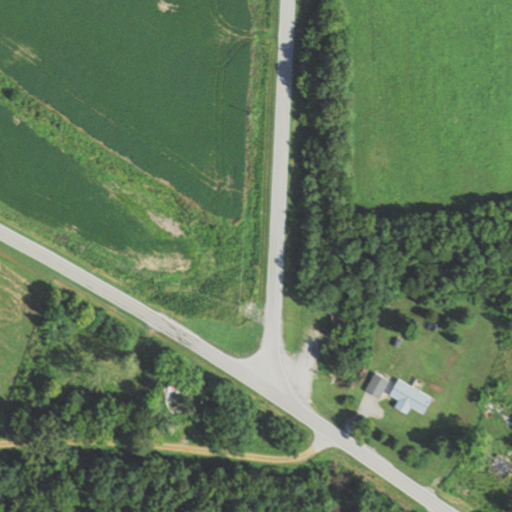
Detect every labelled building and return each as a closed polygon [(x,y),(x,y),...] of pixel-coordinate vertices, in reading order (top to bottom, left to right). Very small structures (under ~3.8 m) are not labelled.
[(394,378),(378,370),(369,390),(385,398),(394,378)] [(85,393),(114,390),(112,375),(83,377),(85,393)] [(438,399),(402,376),(391,392),(427,415),(438,399)] [(185,411),(180,382),(167,384),(172,413),(185,411)] [(492,467),(511,479),(511,459),(501,453),(492,467)]
